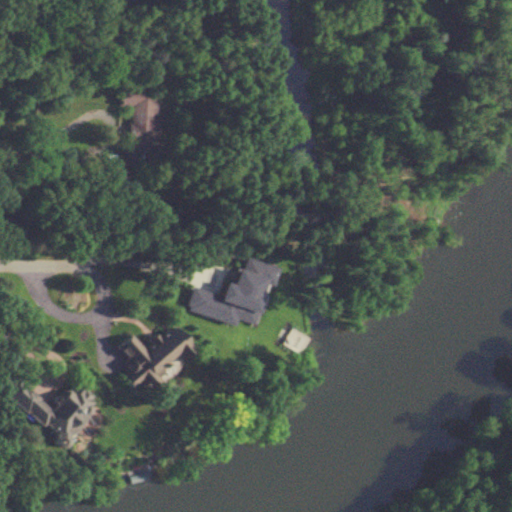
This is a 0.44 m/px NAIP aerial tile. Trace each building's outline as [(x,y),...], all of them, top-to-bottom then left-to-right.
[(260,76),(274,76),(274,61),(260,61),(260,76)] [(127,105),(124,149),(116,149),(115,169),(146,171),(150,89),(116,87),(115,105),(127,105)] [(1,242),(19,242),(19,217),(1,217),(1,242)] [(305,337),(277,322),(268,337),(296,353),(305,337)] [(145,389),(171,354),(179,360),(188,347),(173,336),(169,341),(158,333),(145,351),(123,336),(112,351),(124,359),(117,368),(125,373),(118,382),(130,390),(135,382),(145,389)] [(0,396),(60,443),(94,400),(68,380),(46,407),(9,378),(0,389),(0,396)]
